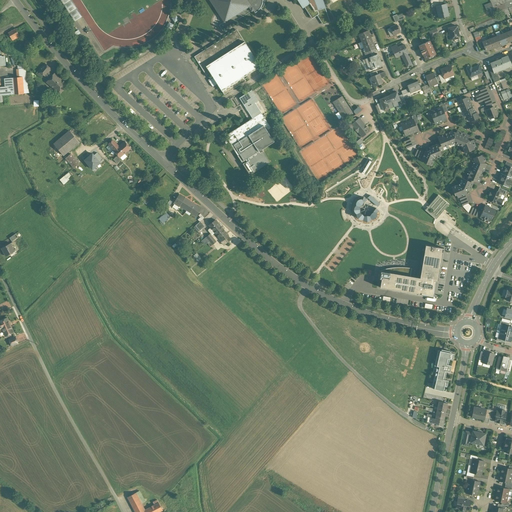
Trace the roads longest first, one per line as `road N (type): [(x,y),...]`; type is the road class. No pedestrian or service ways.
road 1 (tertiary): [(456,332),(356,310),(278,266),(89,90),(15,0)]
road 2 (unclassified): [(125,511),(0,266)]
